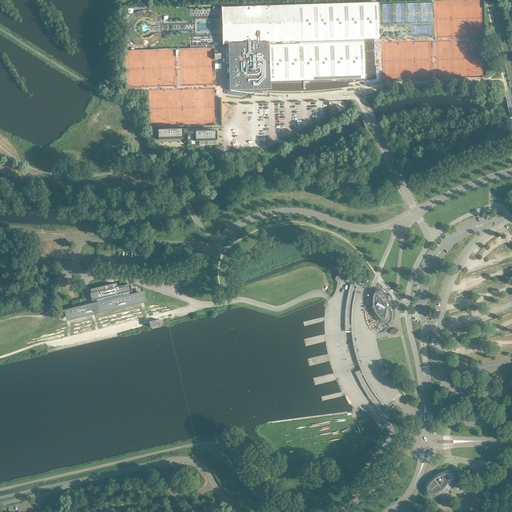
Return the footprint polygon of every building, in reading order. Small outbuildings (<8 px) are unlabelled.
[(378,55),(378,43),(374,43),(374,40),(378,39),(377,3),(221,7),(222,16),(222,35),(223,44),(229,44),(229,48),(225,48),(226,64),(230,64),(230,79),(226,79),(227,94),(231,95),(236,96),(242,96),(243,93),(254,94),(258,94),(262,94),(263,90),(267,90),(270,91),(275,91),(280,91),(287,91),(295,91),(302,91),(310,91),(317,90),(324,89),(332,89),(339,88),(342,88),(348,87),(348,84),(354,83),(359,82),(363,81),(364,85),(370,84),(375,83),(379,82),(379,66),(375,67),(374,55),(378,55)] [(151,12),(150,12),(148,11),(146,11),(144,11),(142,11),(140,11),(139,12),(137,12),(135,13),(134,15),(132,16),(131,17),(130,19),(129,20),(128,22),(128,24),(127,26),(127,28),(127,30),(127,32),(128,34),(128,35),(129,37),(130,39),(131,40),(133,42),(134,43),(136,44),(138,45),(140,46),(142,46),(144,46),(146,46),(148,46),(150,45),(152,44),(153,44),(155,43),(156,42),(158,40),(160,40),(160,34),(155,34),(153,36),(152,35),(151,36),(150,37),(148,38),(147,38),(145,38),(144,38),(142,38),(141,37),(140,37),(139,36),(137,35),(137,34),(136,32),(134,32),(134,31),(134,30),(134,29),(134,27),(134,26),(134,24),(135,25),(136,23),(137,22),(138,21),(139,20),(140,19),(142,19),(143,18),(145,18),(146,18),(147,18),(148,19),(150,19),(151,20),(152,21),(153,20),(154,22),(159,22),(159,16),(157,16),(156,15),(154,14),(153,13),(151,12)] [(188,130),(184,130),(159,131),(160,140),(184,140),(184,136),(188,136),(188,141),(196,141),(216,141),(216,132),(192,133),(188,133),(188,130)] [(349,271),(340,269),(341,269),(339,273),(338,277),(337,277),(336,279),(338,281),(340,281),(340,280),(346,281),(345,282),(346,282),(349,271)] [(143,300),(141,293),(129,296),(129,292),(128,285),(117,288),(116,284),(91,290),(91,294),(90,294),(92,301),(93,300),(93,301),(96,300),(97,304),(98,310),(99,310),(99,311),(139,302),(139,301),(143,300)] [(342,299),(344,287),(338,286),(336,298),(342,299)] [(389,311),(389,309),(389,306),(389,303),(388,301),(387,299),(386,296),(384,294),(383,292),(381,290),(378,289),(375,290),(373,292),(372,294),(371,297),(371,300),(371,302),(371,305),(372,305),(373,310),(372,310),(373,313),(375,316),(376,318),(378,320),(380,321),(383,322),(386,321),(388,320),(389,317),(390,314),(390,312),(389,311)] [(87,313),(86,306),(76,309),(76,308),(74,309),(67,311),(68,317),(73,316),(73,317),(87,314),(87,313)] [(160,326),(159,321),(158,320),(154,321),(150,322),(151,328),(160,326)] [(334,351),(330,355),(334,360),(338,355),(334,351)] [(445,491),(447,489),(449,487),(451,485),(452,483),(453,480),(454,477),(453,475),(451,472),(449,471),(446,471),(443,471),(440,472),(438,474),(436,475),(433,477),(431,478),(429,481),(428,483),(426,485),(425,488),(425,491),(425,494),(427,496),(430,497),(432,497),(438,496),(443,493),(445,491)] [(482,494),(487,501),(493,497),(488,490),(482,494)] [(499,494),(493,497),(497,502),(502,499),(499,494)] [(493,497),(487,501),(490,506),(497,502),(493,497)]
